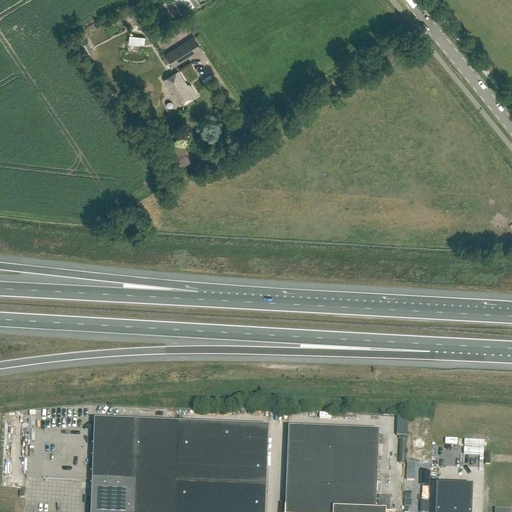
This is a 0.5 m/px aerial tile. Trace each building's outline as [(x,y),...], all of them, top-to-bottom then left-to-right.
[(137,0),(130,4),(138,17),(146,12),(138,0),(137,0)] [(173,0),(181,13),(194,5),(190,0),(173,0)] [(132,36),(131,44),(146,46),(147,38),(132,36)] [(177,47),(167,54),(174,65),(185,58),(201,48),(194,37),(177,47)] [(189,87),(178,70),(164,80),(180,105),(196,94),(191,85),(189,87)] [(265,511),(269,428),(94,421),(94,425),(89,430),(94,435),(90,511),(265,511)] [(375,511),(379,433),(289,429),(285,509),(285,511),(375,511)] [(472,511),(473,488),(437,486),(435,511),(472,511)]
